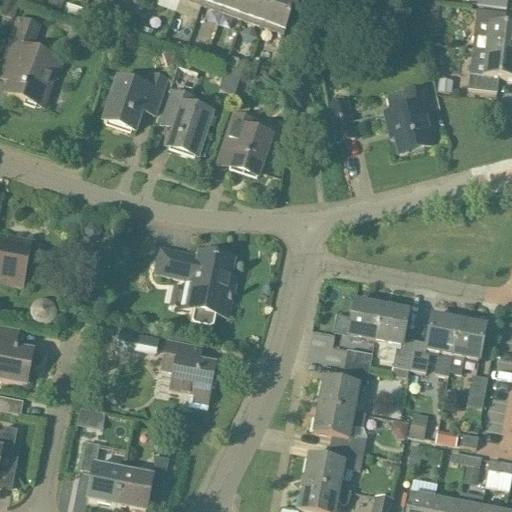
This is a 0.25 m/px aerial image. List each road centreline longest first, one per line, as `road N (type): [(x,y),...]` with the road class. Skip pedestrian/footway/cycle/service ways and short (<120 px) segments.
road 1 (unclassified): [(0,165),(157,221),(301,218)]
road 2 (unclassified): [(212,511),(278,361),(295,260)]
road 3 (residential): [(295,260),(511,299)]
road 4 (unclassified): [(301,218),(511,177)]
road 5 (residential): [(38,511),(71,346)]
